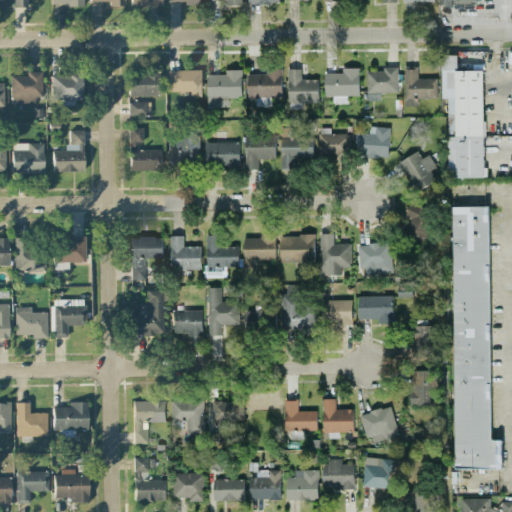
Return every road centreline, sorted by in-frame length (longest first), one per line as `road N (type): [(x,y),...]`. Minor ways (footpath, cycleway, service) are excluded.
road 1 (residential): [(0,39),(511,34)]
road 2 (residential): [(113,511),(109,38)]
road 3 (residential): [(0,369),(367,364)]
road 4 (residential): [(0,205),(367,200)]
